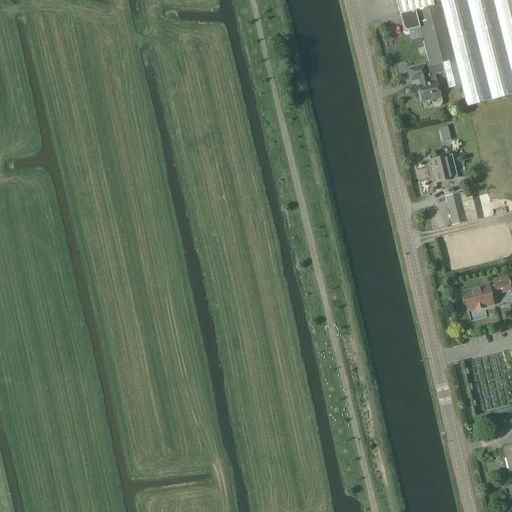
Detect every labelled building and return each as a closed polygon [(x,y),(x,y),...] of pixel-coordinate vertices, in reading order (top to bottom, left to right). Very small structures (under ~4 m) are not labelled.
[(511,0),(396,0),(403,28),(404,29),(407,31),(409,31),(420,28),(429,64),(408,70),(411,81),(419,79),(420,86),(418,86),(422,102),(432,100),(432,103),(433,104),(433,105),(434,105),(434,106),(435,106),(436,107),(437,107),(438,106),(439,106),(440,106),(440,105),(441,104),(441,103),(441,102),(441,101),(440,98),(441,98),(437,82),(435,75),(445,73),(449,89),(461,86),(466,107),(479,104),(489,101),(511,95),(511,0)] [(447,156),(431,160),(437,183),(453,180),(458,178),(453,155),(447,156)] [(446,197),(450,217),(452,226),(467,222),(465,213),(460,194),(446,197)] [(508,275),(493,279),(494,286),(495,291),(496,295),(511,291),(508,275)] [(465,298),(462,299),(464,305),(466,305),(468,310),(476,308),(476,310),(484,308),(484,306),(493,304),(490,293),(495,291),(494,286),(489,287),(489,286),(463,293),(465,298)]
